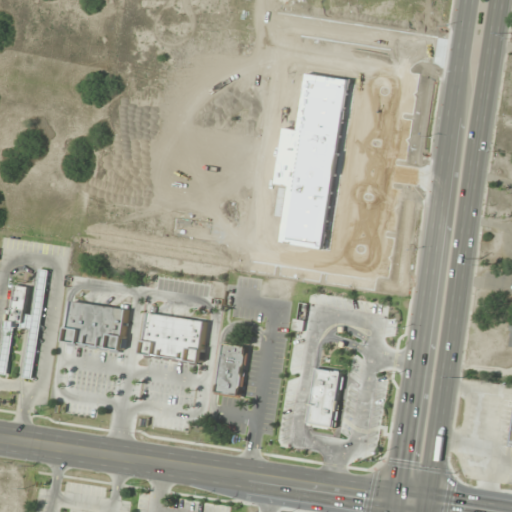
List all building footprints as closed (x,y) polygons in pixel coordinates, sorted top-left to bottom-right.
[(35,378),(50,270),(41,268),(34,314),(27,313),(31,286),(13,284),(1,374),(9,375),(16,327),(31,329),(24,377),(35,378)] [(131,307),(73,299),(67,344),(125,351),(131,307)] [(204,364),(210,320),(150,312),(144,356),(204,364)] [(217,394),(243,397),(251,345),(225,342),(217,394)] [(343,378),(361,381),(358,405),(360,406),(356,436),(337,433),(337,432),(332,432),(335,413),(337,414),(340,396),(338,396),(339,390),(341,390),(343,378)] [(490,391),(473,388),(465,438),(482,441),(490,391)] [(488,474),(491,457),(466,453),(463,470),(488,474)]
